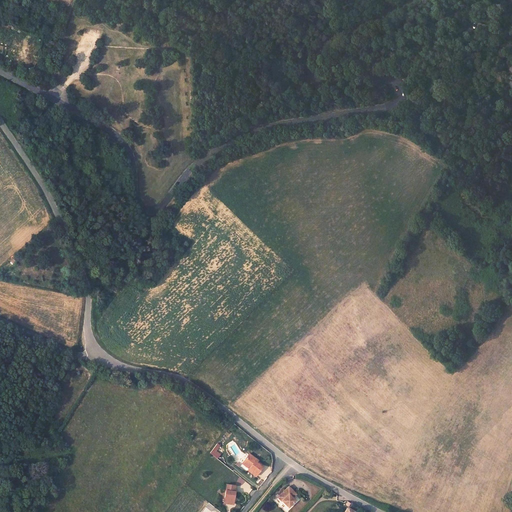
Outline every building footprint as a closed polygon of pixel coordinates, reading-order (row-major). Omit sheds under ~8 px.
[(220,454),(216,451),(220,446),(218,444),(210,454),(217,459),(220,454)] [(235,453),(237,456),(240,454),(235,444),(228,448),(231,455),(235,453)] [(257,459),(250,453),(244,461),(247,464),(246,466),(249,468),(248,470),(256,476),(263,467),(257,462),(256,461),(257,459)] [(235,486),(227,485),(225,498),(227,499),(226,504),(233,505),(235,492),(234,492),(235,486)] [(283,503),(290,509),(296,503),(292,499),(289,496),(293,492),(289,489),(281,498),(285,501),(283,503)]
